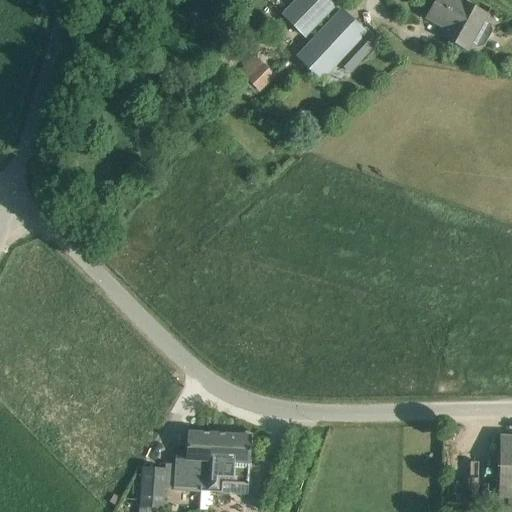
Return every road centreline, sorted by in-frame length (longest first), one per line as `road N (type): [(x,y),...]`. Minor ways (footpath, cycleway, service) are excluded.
road 1 (unclassified): [(511,404),(270,400),(189,356),(47,226),(9,205)]
road 2 (unclassified): [(9,205),(65,0)]
